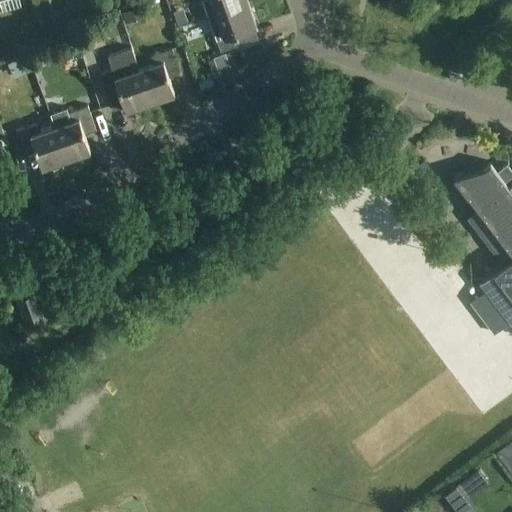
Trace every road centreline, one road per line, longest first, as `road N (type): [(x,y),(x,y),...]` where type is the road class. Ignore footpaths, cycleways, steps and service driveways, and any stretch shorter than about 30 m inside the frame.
road 1 (residential): [(0,235),(67,215),(313,44)]
road 2 (residential): [(313,44),(511,115)]
